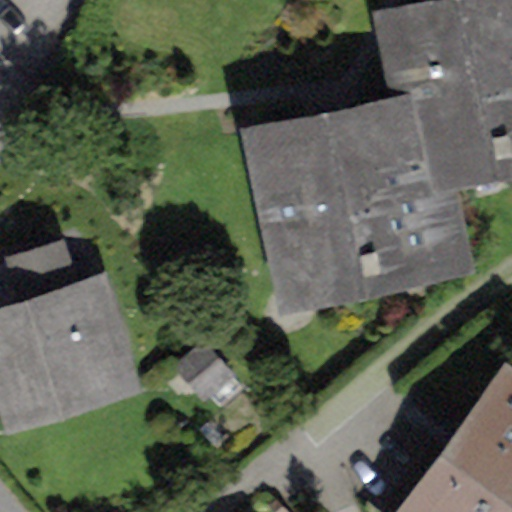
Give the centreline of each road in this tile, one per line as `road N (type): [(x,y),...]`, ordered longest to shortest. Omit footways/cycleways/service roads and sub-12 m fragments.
road 1 (residential): [(376,376),(201,511)]
road 2 (track): [(511,266),(376,376)]
